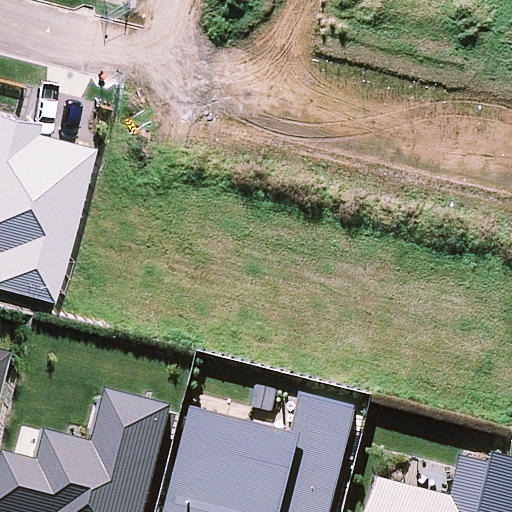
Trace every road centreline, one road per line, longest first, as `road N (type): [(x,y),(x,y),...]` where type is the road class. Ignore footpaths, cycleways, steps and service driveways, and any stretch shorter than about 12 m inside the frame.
road 1 (unknown): [(160,47),(511,134)]
road 2 (residential): [(160,47),(0,8)]
